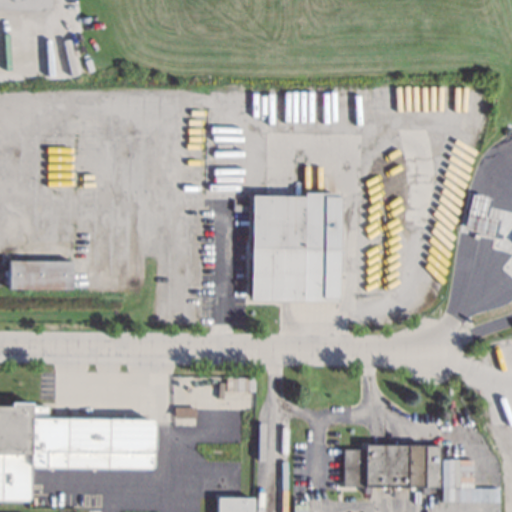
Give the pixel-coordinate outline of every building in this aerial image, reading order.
[(335,301),(247,300),(249,195),(301,195),(301,192),(336,192),(335,301)] [(487,198),(483,216),(495,218),(491,235),(460,228),(468,193),(487,198)] [(71,288),(8,288),(8,259),(71,260),(71,288)] [(253,391),(225,390),(225,377),(253,377),(253,391)] [(29,405),(46,406),(46,416),(148,418),(151,419),(152,422),(152,463),(150,467),(147,467),(28,466),(28,496),(27,499),(25,499),(0,499),(0,405),(9,405),(9,402),(29,402),(29,405)] [(194,417),(173,417),(174,406),(195,406),(194,417)] [(437,487),(426,487),(426,493),(420,493),(420,487),(369,486),(369,492),(362,492),(362,485),(341,485),(342,448),(362,448),(362,444),(438,444),(437,487)] [(439,500),(484,499),(484,488),(456,489),(455,459),(438,459),(439,500)] [(252,511),(215,511),(216,497),(253,497),(252,511)]
